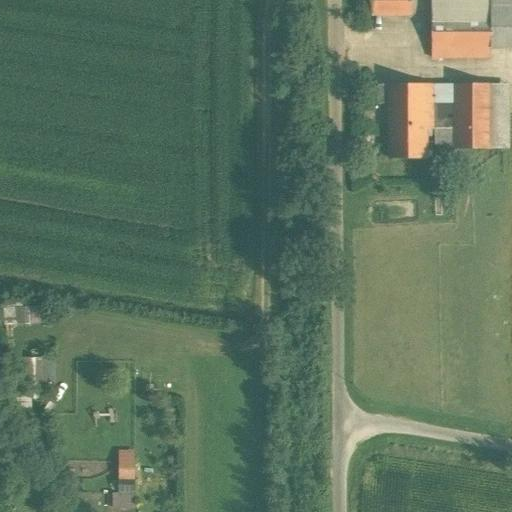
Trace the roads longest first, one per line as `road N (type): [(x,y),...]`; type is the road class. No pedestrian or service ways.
road 1 (unclassified): [(339,416),(339,0)]
road 2 (unclassified): [(511,447),(339,416)]
